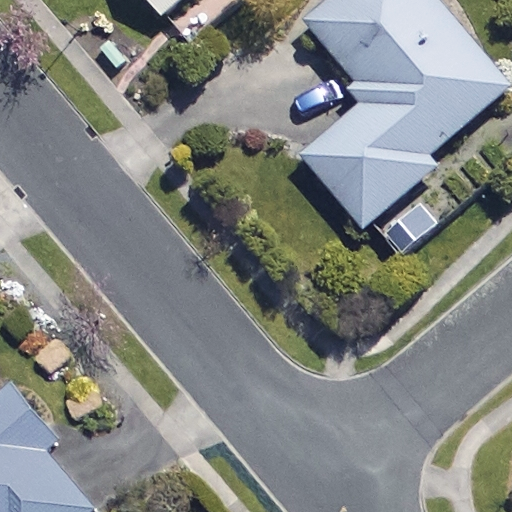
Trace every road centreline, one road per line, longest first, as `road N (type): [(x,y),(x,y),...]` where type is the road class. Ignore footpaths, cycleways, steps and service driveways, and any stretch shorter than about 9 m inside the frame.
road 1 (residential): [(0,95),(321,475)]
road 2 (residential): [(321,475),(511,314)]
